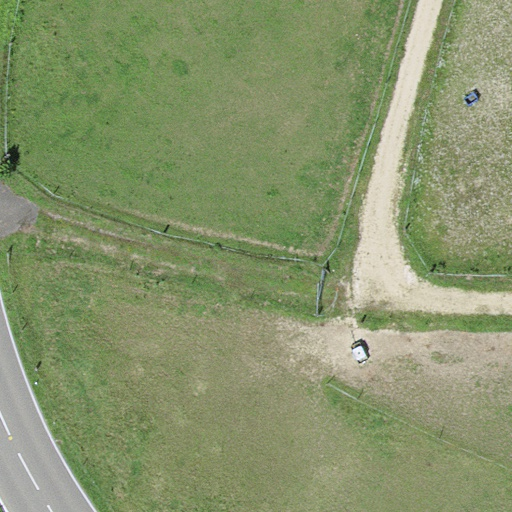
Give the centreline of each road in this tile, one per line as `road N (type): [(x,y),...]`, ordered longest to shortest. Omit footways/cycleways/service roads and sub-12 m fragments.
road 1 (track): [(511,308),(355,299),(0,213)]
road 2 (unknown): [(387,301),(374,259),(374,222),(434,0)]
